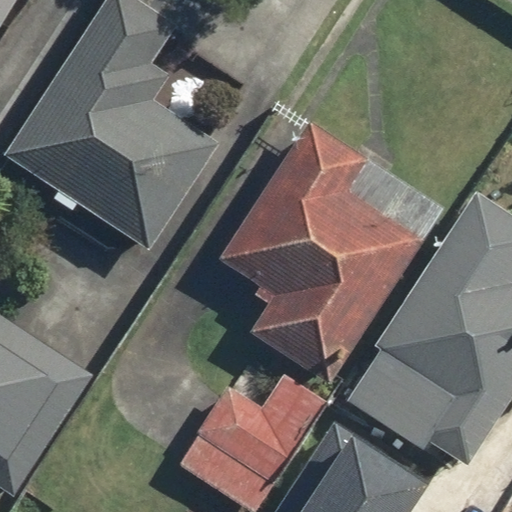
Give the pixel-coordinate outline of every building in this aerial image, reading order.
[(145,65),(166,32),(179,40),(204,0),(135,0),(130,9),(116,0),(92,0),(0,145),(0,168),(139,257),(209,148),(146,107),(165,77),(145,65)] [(0,0),(0,15),(9,0),(0,0)] [(433,209),(303,124),(213,262),(267,297),(244,332),(319,382),(433,209)] [(511,270),(511,221),(466,191),(361,351),(368,355),(336,405),(412,455),(420,445),(458,470),(511,386),(511,285),(505,281),(511,270)] [(88,374),(0,319),(0,496),(9,502),(88,374)] [(244,511),(248,511),(314,409),(274,383),(256,411),(225,390),(175,468),(244,511)] [(401,511),(419,486),(326,425),(267,511),(401,511)]
